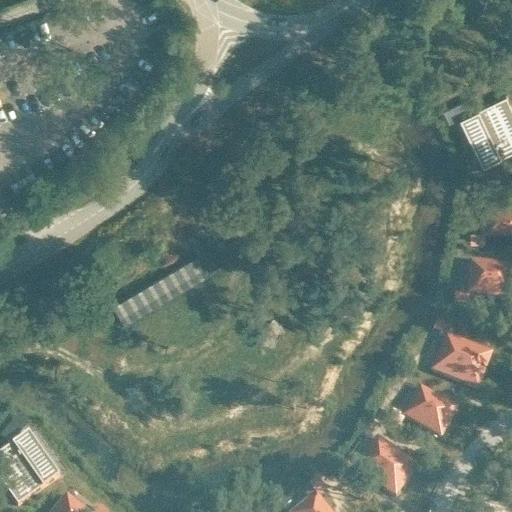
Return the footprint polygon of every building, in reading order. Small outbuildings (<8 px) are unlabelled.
[(511,150),(511,107),(506,95),(460,117),(483,165),(511,150)] [(483,231),(511,229),(511,196),(482,198),(483,231)] [(197,255),(113,305),(124,322),(208,273),(197,255)] [(467,296),(510,300),(511,275),(511,267),(470,263),(467,296)] [(433,373),(478,390),(492,355),(446,337),(433,373)] [(404,417),(441,438),(457,410),(420,389),(404,417)] [(0,454),(0,482),(17,507),(59,478),(28,434),(0,454)] [(356,471),(396,498),(417,467),(377,440),(356,471)] [(295,511),(329,511),(316,496),(295,511)] [(85,511),(67,497),(54,511),(85,511)]
